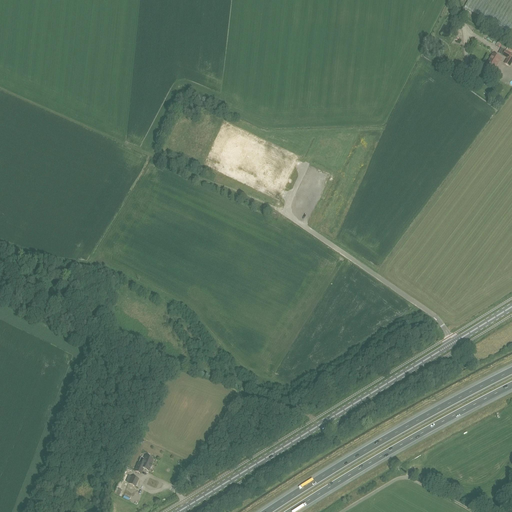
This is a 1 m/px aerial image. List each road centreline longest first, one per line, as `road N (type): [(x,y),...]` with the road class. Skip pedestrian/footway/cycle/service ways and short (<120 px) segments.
road 1 (secondary): [(180,511),(453,343)]
road 2 (track): [(0,84),(284,214)]
road 3 (motorway): [(511,370),(267,511)]
road 4 (motorway): [(291,511),(511,385)]
road 5 (unclassified): [(453,343),(434,316),(284,214)]
road 6 (unclassified): [(342,511),(403,477),(472,511)]
